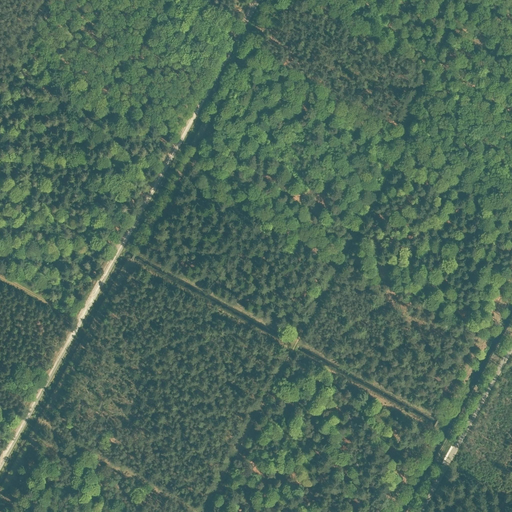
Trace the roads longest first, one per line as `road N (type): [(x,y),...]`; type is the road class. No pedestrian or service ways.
road 1 (track): [(202,511),(399,149),(405,114),(458,0)]
road 2 (track): [(0,461),(255,0)]
road 3 (unclassified): [(511,345),(420,511)]
road 4 (track): [(403,128),(246,43)]
road 5 (track): [(202,511),(46,425)]
road 6 (track): [(511,284),(439,417)]
